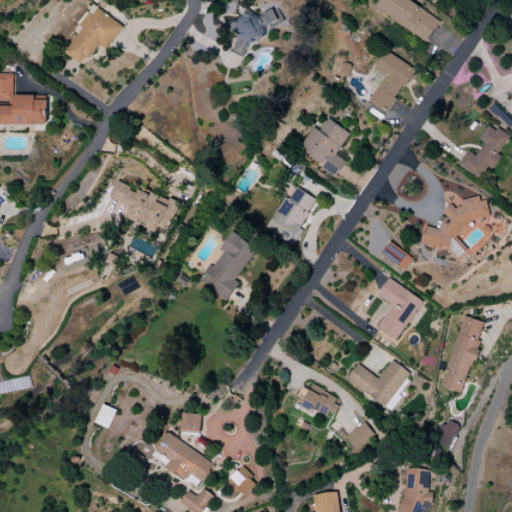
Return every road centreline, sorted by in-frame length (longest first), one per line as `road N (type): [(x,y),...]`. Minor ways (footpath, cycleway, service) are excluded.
road 1 (residential): [(497,0),(240,388)]
road 2 (residential): [(192,0),(191,17),(162,59),(122,100),(29,232),(0,319)]
road 3 (residential): [(511,375),(484,435),(467,511)]
